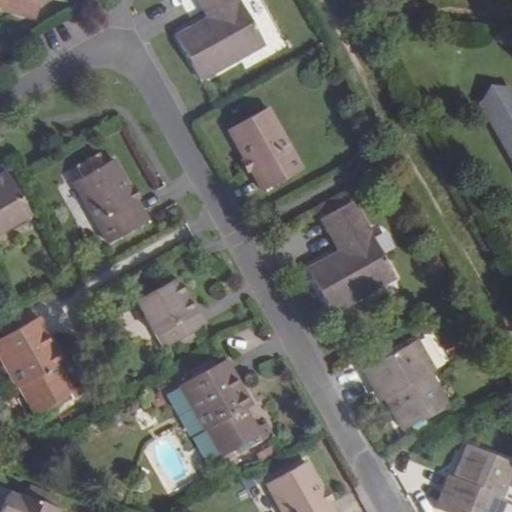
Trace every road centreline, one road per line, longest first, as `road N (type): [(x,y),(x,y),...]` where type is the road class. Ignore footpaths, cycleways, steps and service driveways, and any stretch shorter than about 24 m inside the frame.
road 1 (residential): [(388,511),(137,64),(115,51)]
road 2 (track): [(323,0),(511,337)]
road 3 (residential): [(115,51),(0,112)]
